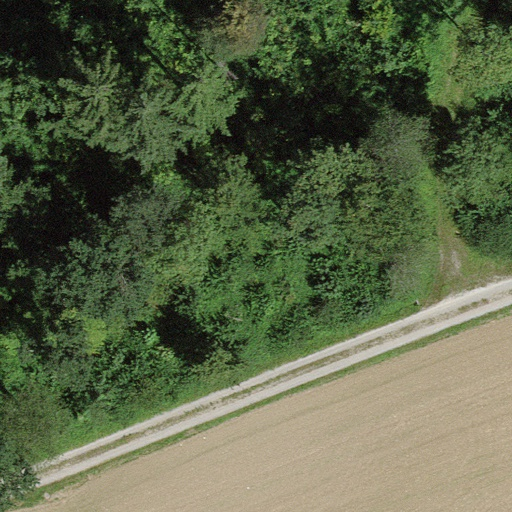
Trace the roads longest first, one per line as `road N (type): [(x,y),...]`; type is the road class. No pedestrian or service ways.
road 1 (track): [(511,266),(459,281),(0,474)]
road 2 (track): [(443,0),(459,281)]
